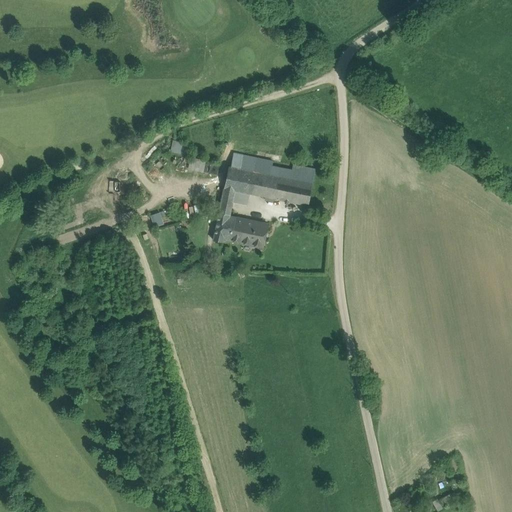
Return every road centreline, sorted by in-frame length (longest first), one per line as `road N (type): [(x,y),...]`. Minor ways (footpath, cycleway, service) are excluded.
road 1 (unclassified): [(392,511),(349,307),(336,70),(426,0)]
road 2 (track): [(340,79),(511,200)]
